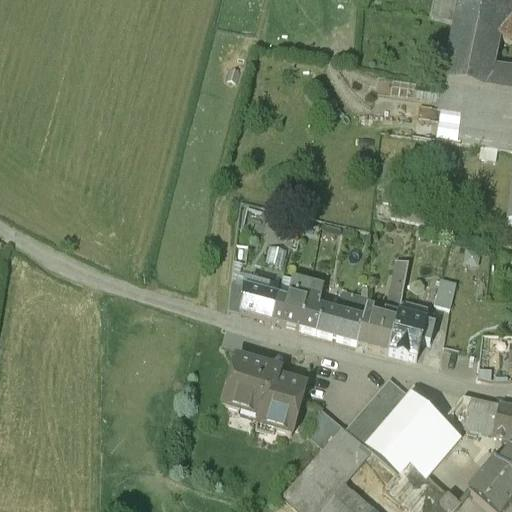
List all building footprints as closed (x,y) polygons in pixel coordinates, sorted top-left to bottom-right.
[(508,3),(492,0),(459,0),(454,30),(496,41),(500,42),(504,21),(508,3)] [(511,22),(504,21),(500,42),(511,45),(511,22)] [(496,41),(454,30),(443,87),(486,95),(490,73),(496,41)] [(511,75),(490,73),(486,95),(511,100),(511,75)] [(405,213),(378,208),(375,220),(403,226),(405,213)] [(300,224),(291,222),(286,241),(295,243),(300,224)] [(426,266),(408,261),(403,287),(425,292),(431,268),(426,266)] [(286,304),(277,302),(271,327),(298,334),(310,289),(291,284),(286,304)] [(403,287),(391,285),(384,317),(396,320),(400,300),(403,287)] [(454,289),(439,285),(433,310),(448,314),(454,289)] [(425,292),(403,287),(400,300),(421,305),(425,292)] [(335,317),(316,313),(321,291),(310,289),(298,334),(355,348),(362,324),(335,317)] [(239,292),(230,290),(227,316),(237,318),(240,308),(238,307),(239,292)] [(277,302),(239,292),(238,307),(240,308),(237,318),(271,327),(277,302)] [(365,304),(340,298),(335,317),(362,324),(365,310),(365,304)] [(381,324),(368,321),(367,325),(362,324),(355,348),(387,357),(396,320),(384,317),(383,317),(381,324)] [(424,327),(396,320),(387,357),(415,364),(424,327)] [(304,390),(276,383),(278,374),(233,362),(220,412),(257,422),(255,430),(290,439),(304,390)] [(388,384),(344,435),(367,454),(409,404),(410,403),(388,384)] [(428,401),(413,388),(406,396),(420,409),(428,401)] [(435,395),(423,410),(440,426),(453,411),(435,395)] [(487,407),(462,401),(453,411),(440,426),(439,427),(441,429),(452,437),(469,418),(480,421),(487,407)] [(367,454),(365,456),(377,466),(395,481),(396,482),(409,467),(441,429),(439,427),(409,404),(367,454)] [(497,409),(487,407),(480,421),(491,423),(494,424),(497,409)] [(511,412),(497,409),(494,424),(491,438),(511,443),(511,448),(498,470),(511,482),(511,412)] [(342,434),(319,414),(304,440),(323,456),(342,434)] [(441,429),(409,467),(425,480),(457,442),(452,437),(441,429)] [(344,435),(342,434),(323,456),(282,504),(291,511),(369,511),(351,496),(377,466),(365,456),(367,454),(344,435)] [(493,466),(468,497),(485,511),(503,511),(511,502),(511,482),(498,470),(493,466)] [(409,467),(396,482),(395,481),(382,495),(403,511),(456,511),(459,509),(425,480),(409,467)]
